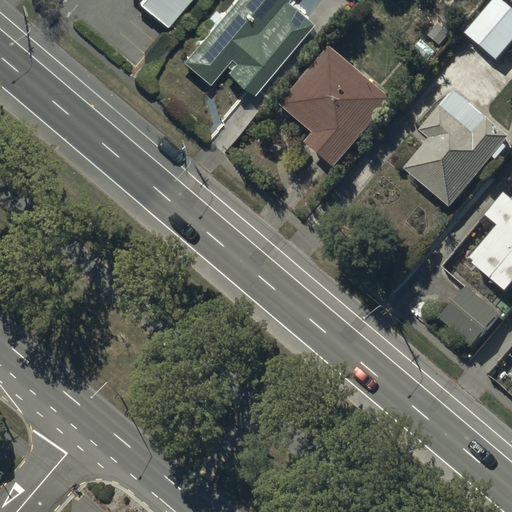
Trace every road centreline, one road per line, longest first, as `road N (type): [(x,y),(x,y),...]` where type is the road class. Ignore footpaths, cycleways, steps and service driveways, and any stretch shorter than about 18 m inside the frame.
road 1 (secondary): [(0,57),(511,489)]
road 2 (secondary): [(205,511),(96,420)]
road 3 (secondary): [(96,420),(0,337)]
road 4 (residential): [(96,420),(17,511)]
